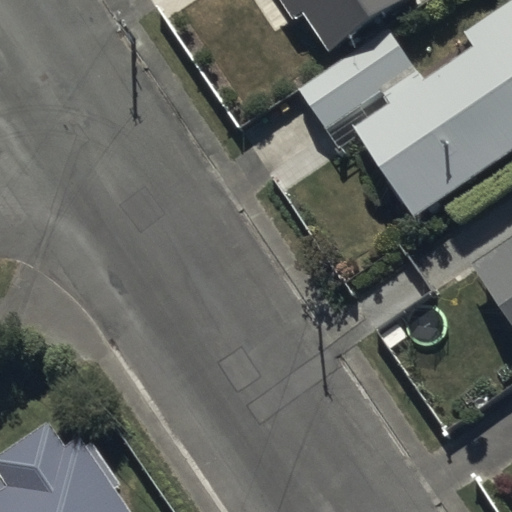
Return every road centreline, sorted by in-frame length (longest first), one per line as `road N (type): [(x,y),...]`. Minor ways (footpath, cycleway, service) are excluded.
road 1 (residential): [(84,152),(328,511)]
road 2 (residential): [(0,26),(84,152)]
